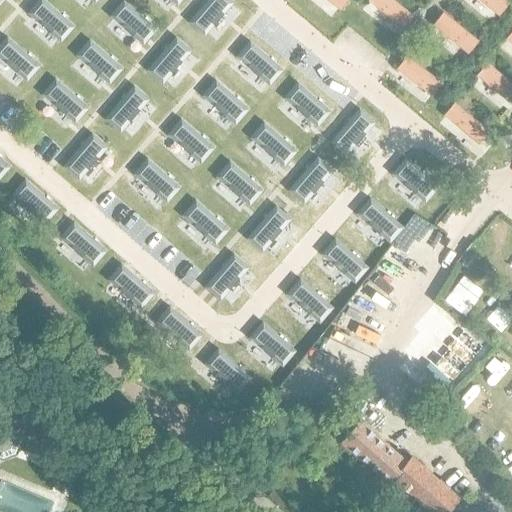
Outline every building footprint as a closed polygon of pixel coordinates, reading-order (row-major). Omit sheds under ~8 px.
[(416,10),(403,0),(376,0),(405,23),(416,10)] [(506,0),(488,0),(499,9),(506,0)] [(479,33),(444,6),(433,19),(468,46),(479,33)] [(442,78),(407,51),(397,64),(432,91),(442,78)] [(511,99),(511,77),(487,59),(477,72),(511,99)] [(488,123),(453,96),(443,109),(478,137),(488,123)] [(0,457),(3,458),(15,453),(18,446),(63,464),(62,466),(76,472),(87,446),(22,419),(33,394),(10,384),(0,407),(0,457)] [(406,461),(360,420),(359,421),(341,442),(389,484),(394,478),(431,511),(448,511),(460,500),(411,456),(406,461)]
